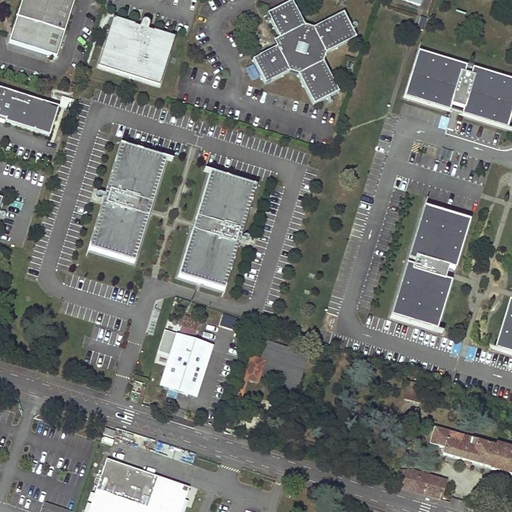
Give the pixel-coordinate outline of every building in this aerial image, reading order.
[(22,0),(7,44),(57,60),(64,34),(74,0),(22,0)] [(295,6),(291,0),(284,0),(266,10),(278,35),(275,44),(251,56),(265,85),(289,72),(298,75),(314,104),(338,93),(322,61),(325,54),(356,38),(342,9),(312,24),(303,21),(295,6)] [(147,30),(149,25),(149,24),(149,23),(148,21),(147,19),(145,19),(143,19),(142,19),(140,20),(138,27),(133,25),(134,24),(112,17),(96,66),(159,86),(174,37),(152,30),(152,31),(147,30)] [(415,51),(401,97),(447,112),(449,105),(461,109),(459,115),(506,130),(511,108),(511,80),(470,68),(468,75),(463,73),(465,66),(415,51)] [(253,65),(245,69),(252,82),(260,79),(253,65)] [(0,89),(0,117),(4,119),(3,122),(48,136),(57,107),(0,89)] [(151,204),(166,158),(120,144),(105,193),(108,194),(106,200),(103,199),(88,249),(133,263),(148,216),(142,214),(143,209),(145,202),(151,204)] [(177,276),(224,290),(238,240),(234,239),(236,233),(240,234),(255,185),(209,171),(195,217),(201,219),(199,226),(197,232),(191,229),(177,276)] [(404,265),(388,318),(434,332),(450,282),(442,280),(446,269),(453,271),(468,221),(421,207),(405,260),(412,262),(411,267),(404,265)] [(511,301),(496,351),(511,355),(511,301)] [(175,341),(172,341),(158,386),(162,387),(165,375),(164,375),(175,341)] [(206,351),(175,341),(164,375),(165,375),(162,387),(190,396),(193,384),(196,385),(206,351)] [(308,356),(265,341),(259,360),(250,357),(243,379),(240,378),(235,395),(241,396),(246,380),(256,383),(259,375),(266,375),(267,372),(277,376),(276,381),(273,389),(294,396),(308,356)] [(190,396),(194,397),(208,352),(206,351),(196,385),(193,384),(190,396)] [(266,375),(259,375),(276,381),(277,376),(267,372),(266,375)] [(408,383),(404,397),(420,402),(424,387),(408,383)] [(239,404),(241,396),(235,395),(233,402),(239,404)] [(511,444),(433,423),(427,442),(441,446),(439,454),(511,473),(511,444)] [(115,432),(105,429),(103,435),(113,438),(115,432)] [(180,511),(181,510),(189,488),(107,460),(88,511),(180,511)] [(395,485),(439,499),(444,482),(411,472),(407,471),(407,473),(398,473),(395,485)] [(41,511),(70,511),(45,503),(41,511)]
